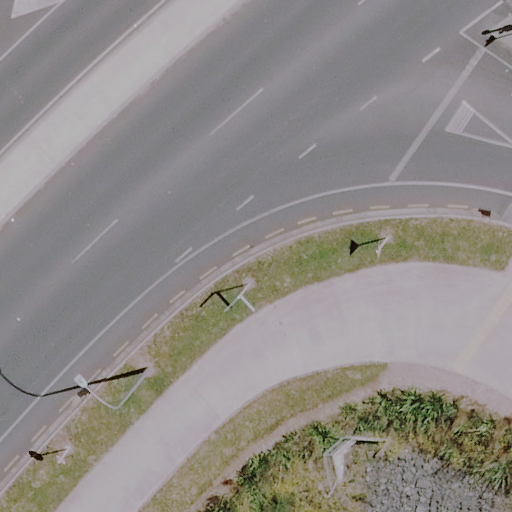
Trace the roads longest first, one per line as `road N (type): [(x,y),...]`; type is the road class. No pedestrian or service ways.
road 1 (tertiary): [(226,109),(0,339)]
road 2 (secondary): [(511,141),(436,113),(226,109)]
road 3 (tertiary): [(359,0),(226,109)]
road 4 (tertiary): [(0,85),(103,0)]
